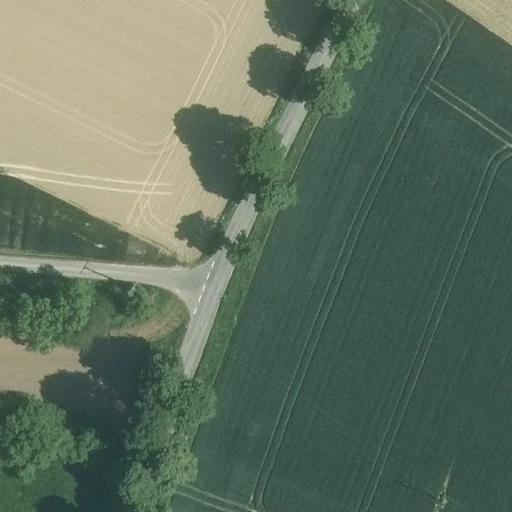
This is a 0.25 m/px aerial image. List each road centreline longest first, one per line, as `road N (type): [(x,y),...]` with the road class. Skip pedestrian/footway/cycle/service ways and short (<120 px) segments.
road 1 (secondary): [(350,0),(212,281)]
road 2 (secondary): [(212,281),(133,511)]
road 3 (unclassified): [(212,281),(0,263)]
